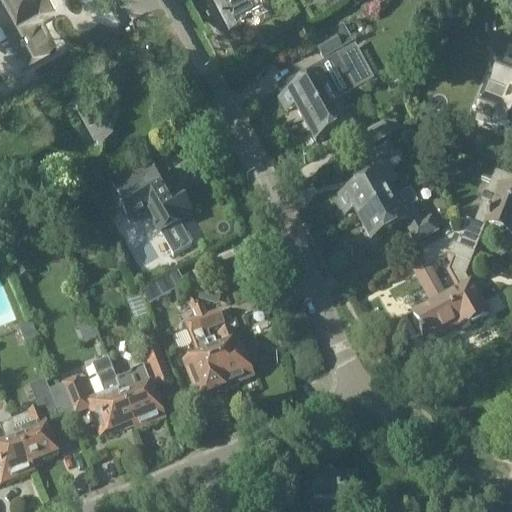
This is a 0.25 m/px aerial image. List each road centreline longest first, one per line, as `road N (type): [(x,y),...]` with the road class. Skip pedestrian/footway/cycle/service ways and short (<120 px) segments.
road 1 (residential): [(364,395),(274,190),(168,0)]
road 2 (residential): [(75,511),(364,395)]
road 3 (residential): [(511,496),(416,446),(364,395)]
